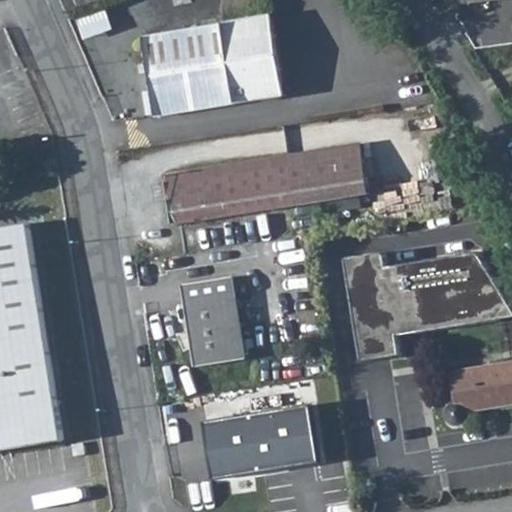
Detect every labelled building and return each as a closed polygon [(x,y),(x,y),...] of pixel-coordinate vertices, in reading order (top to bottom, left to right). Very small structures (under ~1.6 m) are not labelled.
[(500,0),(445,0),(451,9),(501,3),(500,0)] [(277,16),(147,33),(158,116),(289,95),(277,16)] [(357,146),(291,156),(298,206),(365,196),(357,146)] [(298,206),(291,156),(169,175),(176,224),(298,206)] [(0,450),(68,439),(32,223),(0,228),(0,450)] [(389,250),(349,256),(366,360),(406,354),(403,334),(504,318),(504,317),(511,315),(511,297),(483,249),(391,265),(389,250)] [(194,333),(183,334),(190,352),(197,348),(200,367),(250,361),(236,277),(187,285),(194,333)] [(511,405),(511,360),(453,370),(458,400),(452,403),(448,410),(447,416),(453,425),(456,426),(461,427),(468,425),(471,423),(474,418),(475,412),(511,405)] [(315,411),(217,426),(224,476),(323,461),(315,411)]
